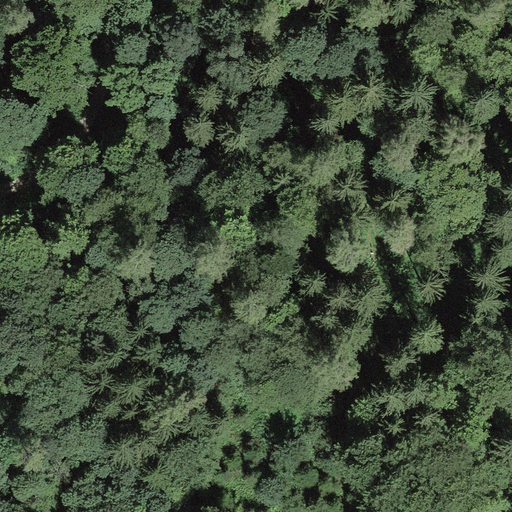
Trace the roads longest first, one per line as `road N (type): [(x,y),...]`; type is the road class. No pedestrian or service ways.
road 1 (track): [(229,0),(326,113),(365,178),(384,291),(407,353),(481,441),(506,511)]
road 2 (track): [(126,0),(97,110),(47,177),(0,191)]
